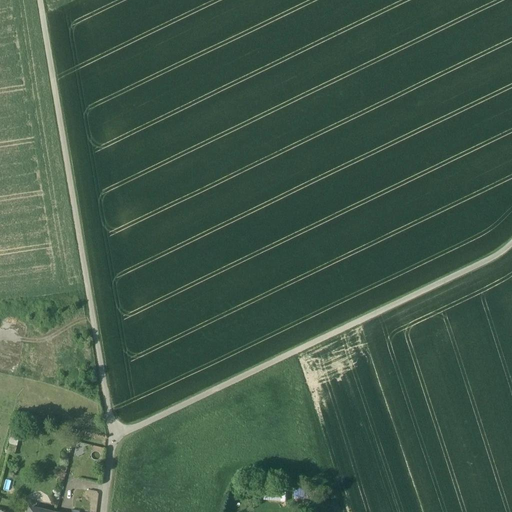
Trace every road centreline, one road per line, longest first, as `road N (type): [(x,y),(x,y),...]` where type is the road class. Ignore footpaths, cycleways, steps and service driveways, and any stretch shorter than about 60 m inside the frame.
road 1 (track): [(114,436),(40,0)]
road 2 (track): [(114,436),(511,250)]
